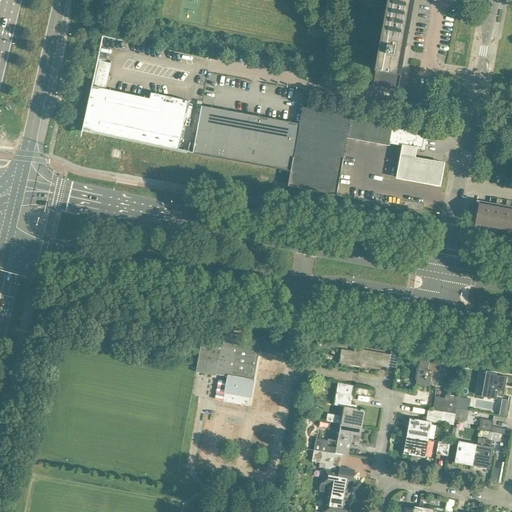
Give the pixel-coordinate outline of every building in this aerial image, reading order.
[(406,47),(414,0),(388,0),(373,85),(398,90),(406,47)] [(82,129),(83,130),(193,153),(195,143),(189,142),(188,151),(178,149),(189,101),(151,93),(150,98),(105,89),(108,79),(109,80),(110,77),(108,76),(111,63),(97,60),(82,129)] [(291,171),(300,124),(201,106),(195,143),(193,153),(272,167),(291,171)] [(389,145),(390,141),(393,124),(303,107),(300,124),(291,171),(288,186),(337,195),(347,137),(389,145)] [(426,130),(393,124),(390,141),(414,146),(414,147),(423,149),(425,137),(424,137),(426,131),(426,130)] [(417,145),(402,142),(396,174),(442,183),(447,160),(415,154),(417,145)] [(479,203),(474,227),(511,233),(511,209),(487,205),(479,203)] [(254,379),(253,379),(260,346),(259,346),(261,339),(239,335),(235,334),(225,332),(223,344),(201,340),(197,365),(196,368),(196,372),(215,376),(216,374),(225,376),(226,375),(228,375),(225,392),(223,401),(249,406),(251,397),(254,379)] [(263,339),(261,352),(279,355),(279,353),(281,343),(264,340),(263,339)] [(365,368),(365,367),(364,367),(365,364),(388,368),(390,354),(355,348),(354,351),(341,349),(340,357),(339,359),(340,359),(339,363),(360,367),(365,368)] [(416,381),(416,384),(422,385),(423,385),(429,386),(430,387),(430,386),(430,383),(437,384),(440,365),(429,363),(429,360),(429,361),(421,359),(420,359),(420,361),(418,360),(418,361),(420,361),(417,380),(415,380),(415,381),(416,381)] [(482,392),(483,393),(482,396),(496,399),(496,395),(503,396),(507,377),(495,374),(496,373),(487,371),(486,373),(484,372),(484,373),(486,373),(483,392),(482,392)] [(355,387),(338,384),(336,392),(353,395),(355,387)] [(351,407),(353,395),(336,392),(334,405),(344,406),(341,424),(362,428),(366,410),(351,407)] [(435,396),(433,410),(455,414),(456,408),(458,397),(445,395),(444,398),(435,396)] [(471,399),(458,397),(456,408),(469,410),(471,399)] [(456,408),(455,414),(454,420),(467,422),(469,410),(456,408)] [(410,418),(407,436),(429,440),(430,432),(431,432),(432,432),(432,431),(433,431),(434,430),(435,429),(435,428),(435,427),(435,426),(434,425),(433,424),(432,423),(431,423),(432,422),(441,423),(453,425),(454,420),(455,414),(433,410),(429,409),(428,409),(426,421),(410,418)] [(480,418),(478,430),(491,432),(492,426),(493,420),(480,418)] [(336,448),(335,453),(343,455),(348,456),(349,455),(348,455),(349,448),(350,448),(350,447),(344,446),(344,443),(351,444),(359,445),(362,428),(341,424),(339,431),(336,434),(338,437),(337,441),(338,441),(336,448)] [(425,457),(428,440),(407,436),(403,453),(425,457)] [(316,438),(314,449),(326,452),(327,446),(328,441),(316,438)] [(450,444),(439,441),(436,454),(448,456),(450,444)] [(458,441),(454,463),(472,466),(476,444),(458,441)] [(476,444),(472,466),(490,469),(494,447),(476,444)] [(343,455),(335,453),(326,452),(314,449),(312,461),(326,463),(322,483),(321,483),(321,484),(319,485),(319,489),(320,490),(319,492),(327,493),(323,511),(347,511),(349,504),(347,504),(351,483),(352,483),(353,483),(355,470),(354,470),(354,472),(340,469),(343,455)] [(505,462),(495,460),(490,481),(492,481),(491,484),(496,485),(496,482),(501,483),(505,462)] [(455,510),(456,499),(449,498),(448,509),(455,510)]
